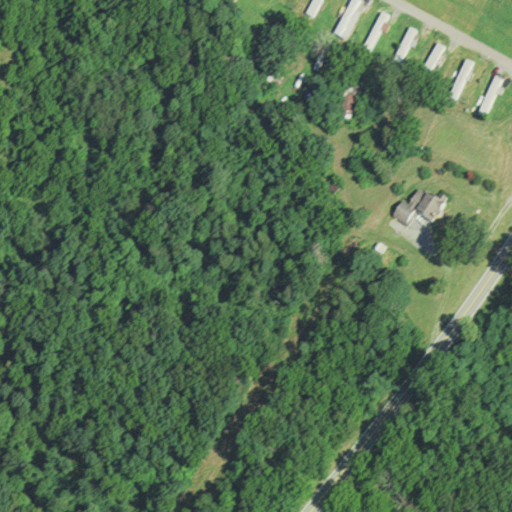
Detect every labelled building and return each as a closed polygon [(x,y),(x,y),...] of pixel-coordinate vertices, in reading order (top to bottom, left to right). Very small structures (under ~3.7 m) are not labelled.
[(291,0),(281,0),(280,5),(288,8),(291,0)] [(316,0),(308,17),(316,21),(326,0),(316,0)] [(366,5),(355,0),(353,0),(335,37),(348,43),(366,5)] [(390,17),(382,14),(367,51),(375,55),(390,17)] [(420,34),(411,30),(393,63),(403,68),(420,34)] [(427,85),(447,50),(439,45),(419,80),(427,85)] [(476,65),(466,62),(452,100),(461,104),(476,65)] [(285,83),(270,76),(265,86),(280,94),(285,83)] [(508,83),(499,78),(479,115),(488,120),(508,83)] [(418,215),(410,227),(394,216),(403,202),(409,206),(420,191),(447,209),(436,226),(418,215)]
